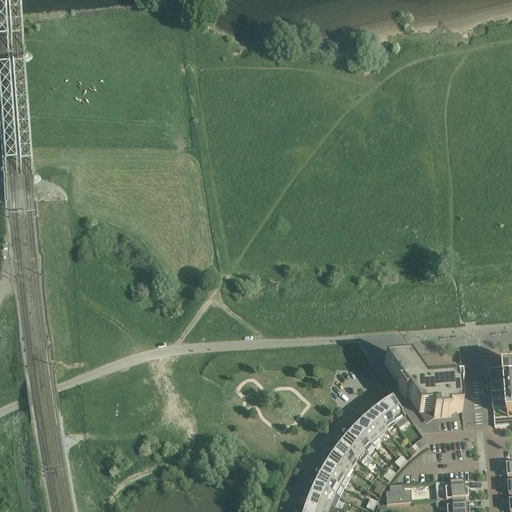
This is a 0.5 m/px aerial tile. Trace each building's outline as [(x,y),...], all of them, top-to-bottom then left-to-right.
[(456,385),(427,387),(410,362),(384,364),(419,414),(433,413),(434,419),(451,418),(450,417),(449,417),(449,414),(462,413),(460,391),(462,391),(461,382),(456,383),(456,385)] [(511,374),(491,376),(491,382),(495,425),(495,429),(511,427),(511,370),(511,371),(511,374)] [(385,405),(382,407),(383,409),(396,425),(399,430),(408,424),(405,419),(392,401),(391,401),(388,403),(385,405)] [(382,407),(372,415),(373,416),(387,432),(396,425),(383,409),(382,407)] [(372,415),(364,422),(365,423),(379,439),(387,432),(373,416),(372,415)] [(358,427),(355,430),(356,431),(375,450),(382,443),(379,439),(365,423),(364,422),(361,425),(358,427)] [(350,436),(347,439),(348,440),(364,454),(368,457),(375,450),(356,431),(355,430),(352,433),(350,436)] [(342,445),(339,448),(341,449),(357,462),(361,465),(368,457),(364,454),(348,440),(347,439),(344,442),(342,445)] [(415,445),(411,448),(416,455),(420,451),(415,445)] [(339,448),(332,457),(334,458),(351,470),(357,462),(341,449),(339,448)] [(412,458),(416,455),(411,448),(407,452),(412,458)] [(332,457),(326,466),(327,467),(345,479),(351,470),(334,458),(332,457)] [(401,457),(398,461),(403,466),(407,462),(401,457)] [(400,470),(403,466),(398,461),(394,464),(400,470)] [(326,466),(320,477),(321,478),(344,490),(349,481),(345,479),(327,467),(326,466)] [(389,470),(386,474),(392,479),(395,475),(389,470)] [(383,478),(389,483),(392,479),(386,474),(383,478)] [(320,477),(314,487),(316,488),(335,497),(339,499),(344,490),(321,478),(320,477)] [(463,482),(435,485),(436,503),(468,500),(467,491),(464,492),(463,482)] [(378,484),(376,489),(383,493),(385,488),(378,484)] [(314,487),(309,498),(311,498),(330,506),(335,497),(316,488),(314,487)] [(403,493),(403,487),(389,488),(390,494),(385,494),(386,507),(412,505),(411,492),(403,493)] [(380,497),(383,493),(376,489),(373,493),(380,497)] [(309,498),(305,508),(307,509),(314,511),(328,511),(330,506),(311,498),(309,498)] [(468,511),(468,509),(466,510),(465,501),(468,501),(468,500),(435,503),(435,507),(436,508),(438,510),(440,510),(446,510),(446,511),(468,511)]
